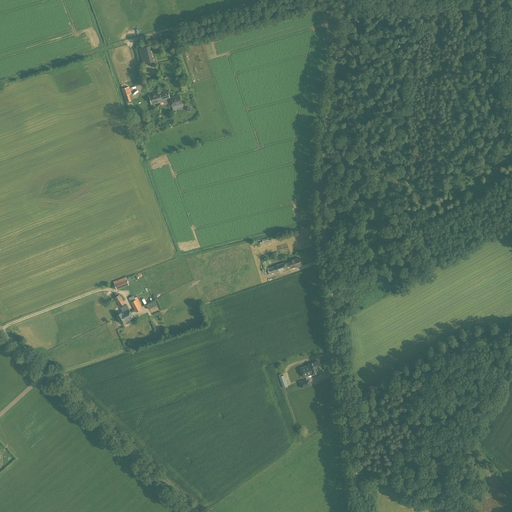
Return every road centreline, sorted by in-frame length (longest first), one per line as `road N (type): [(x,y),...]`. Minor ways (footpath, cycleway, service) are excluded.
road 1 (unclassified): [(359,511),(322,184),(343,0)]
road 2 (track): [(0,80),(266,0)]
road 3 (unclassified): [(195,511),(45,371)]
road 4 (track): [(511,330),(455,335),(345,403)]
